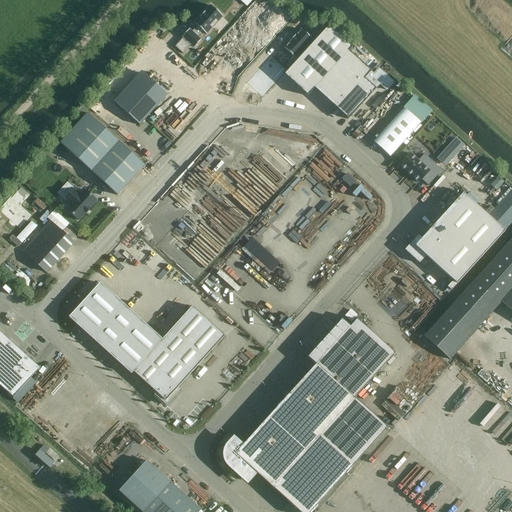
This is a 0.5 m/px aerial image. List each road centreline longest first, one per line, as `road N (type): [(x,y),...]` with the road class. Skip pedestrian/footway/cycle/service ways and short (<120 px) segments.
road 1 (unclassified): [(35,320),(224,111),(317,122),(399,196),(401,218),(185,457)]
road 2 (unclassified): [(35,320),(185,457)]
road 3 (unclassified): [(0,137),(122,0)]
